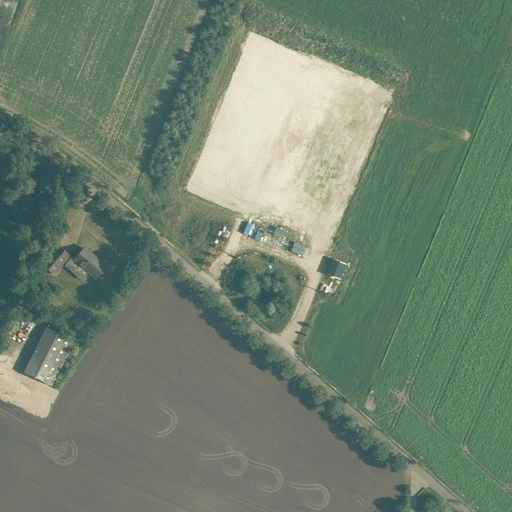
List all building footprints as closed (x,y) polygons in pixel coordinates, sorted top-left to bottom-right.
[(415,29),(424,0),(366,0),(374,3),(371,14),(374,15),(376,22),(371,39),(370,39),(368,44),(364,43),(366,51),(359,75),(365,77),(376,73),(374,66),(384,63),(388,49),(393,48),(392,45),(389,44),(392,37),(401,39),(402,39),(404,33),(415,29)] [(292,122),(257,228),(323,250),(348,174),(345,173),(342,169),(351,172),(352,169),(348,163),(346,169),(343,168),(341,165),(347,161),(346,159),(340,164),(343,154),(338,153),(341,144),(343,143),(345,137),(336,134),(332,137),(330,134),(326,146),(320,144),(314,135),(313,140),(311,141),(308,140),(297,124),(292,122)] [(70,257),(63,252),(56,246),(40,263),(54,275),(59,269),(70,257)] [(71,257),(64,266),(82,280),(89,273),(96,279),(106,266),(84,248),(75,260),(71,257)] [(334,259),(328,274),(329,274),(341,279),(347,264),(335,259),(334,259)] [(8,284),(5,289),(12,292),(15,287),(8,284)] [(23,372),(51,386),(74,341),(46,327),(23,372)]
